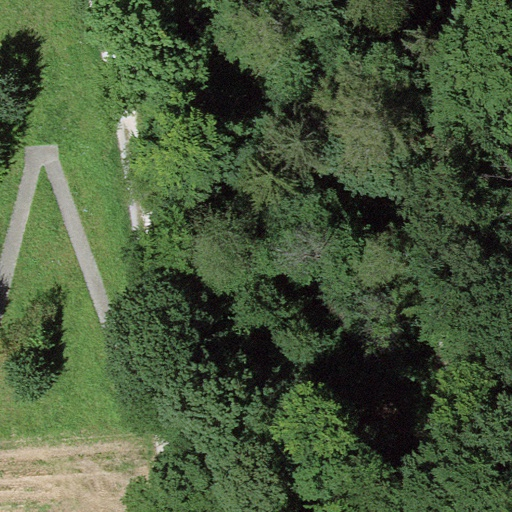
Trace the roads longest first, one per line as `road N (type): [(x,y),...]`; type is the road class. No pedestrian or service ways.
road 1 (track): [(153,511),(71,0)]
road 2 (track): [(465,0),(440,148),(441,455),(433,511)]
